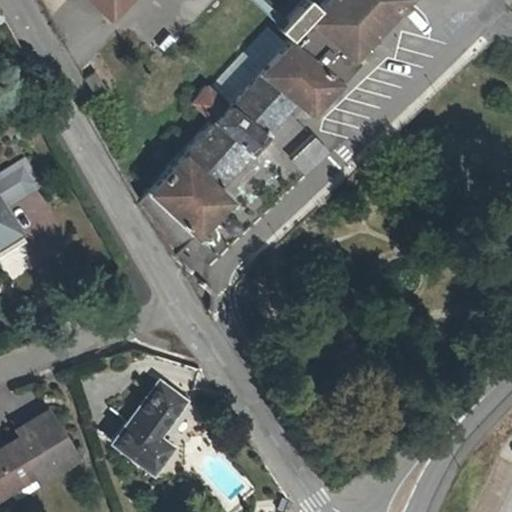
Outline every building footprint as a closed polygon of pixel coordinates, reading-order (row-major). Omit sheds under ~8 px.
[(89,0),(104,14),(117,0),(89,0)] [(323,0),(220,111),(203,94),(200,91),(188,104),(208,124),(136,200),(170,258),(225,199),(213,186),(285,104),(299,117),(348,63),(345,60),(401,0),(323,0)] [(84,50),(69,59),(81,78),(96,69),(84,50)] [(0,176),(0,207),(4,213),(43,189),(25,161),(0,176)] [(0,249),(19,237),(4,213),(0,207),(0,249)] [(0,249),(0,261),(25,246),(19,237),(0,249)] [(158,382),(113,443),(153,471),(171,447),(157,437),(184,400),(158,382)] [(16,444),(0,453),(0,499),(28,482),(32,489),(70,466),(41,419),(20,432),(24,439),(29,446),(20,451),(16,444)] [(29,446),(24,439),(16,444),(20,451),(29,446)]
